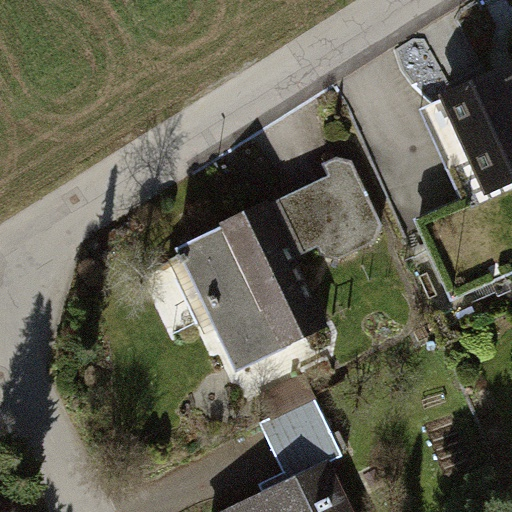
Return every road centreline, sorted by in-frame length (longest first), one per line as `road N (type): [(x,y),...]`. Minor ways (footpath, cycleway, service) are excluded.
road 1 (residential): [(416,0),(0,256)]
road 2 (residential): [(0,287),(29,393),(87,511)]
